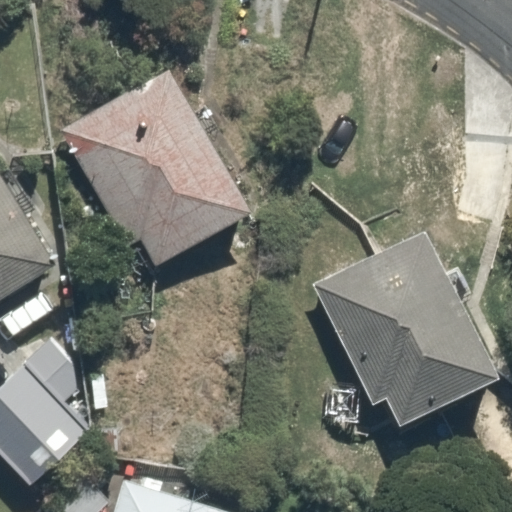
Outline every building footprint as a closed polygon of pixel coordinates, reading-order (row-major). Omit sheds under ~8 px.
[(165,69),(63,125),(149,281),(251,225),(165,69)] [(0,161),(0,289),(57,254),(0,161)] [(430,238),(330,293),(399,417),(498,362),(430,238)] [(94,380),(49,337),(0,386),(0,458),(26,483),(80,428),(63,411),(94,380)] [(104,511),(117,500),(83,465),(32,511),(104,511)] [(224,511),(122,485),(115,511),(224,511)]
